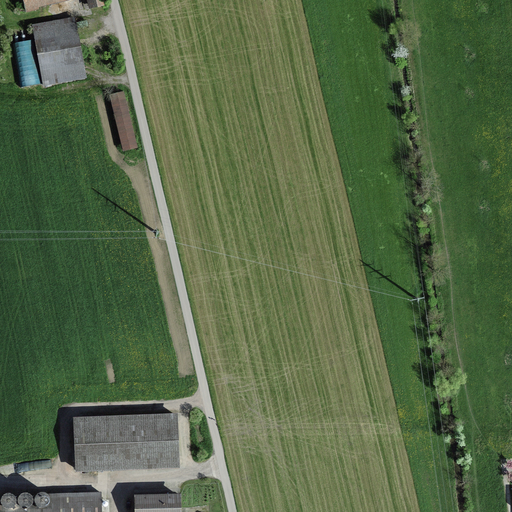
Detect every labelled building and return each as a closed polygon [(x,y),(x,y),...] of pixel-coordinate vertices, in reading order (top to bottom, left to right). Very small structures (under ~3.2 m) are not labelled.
[(39,9),(73,0),(86,0),(89,10),(105,6),(103,0),(22,0),(26,14),(39,10),(39,9)] [(76,18),(31,26),(34,40),(14,44),(22,88),(43,84),(43,87),(88,79),(76,18)] [(138,149),(124,91),(110,95),(124,152),(138,149)] [(177,415),(73,419),(75,473),(179,470),(177,415)] [(47,503),(0,503),(0,511),(101,511),(101,493),(47,494),(47,503)] [(181,511),(181,495),(135,496),(135,511),(181,511)]
